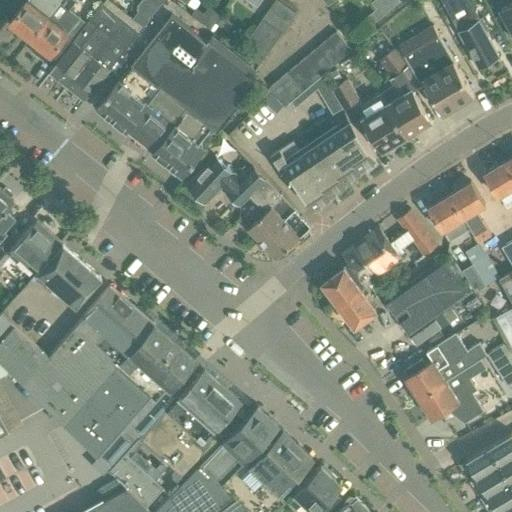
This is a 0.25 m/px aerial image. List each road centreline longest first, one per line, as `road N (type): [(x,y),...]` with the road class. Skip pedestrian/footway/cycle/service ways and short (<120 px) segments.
road 1 (residential): [(251,311),(0,94)]
road 2 (residential): [(251,311),(445,155),(511,113)]
road 3 (residential): [(434,511),(251,311)]
